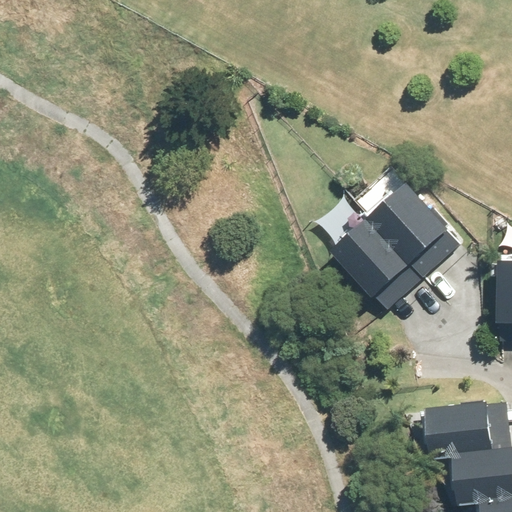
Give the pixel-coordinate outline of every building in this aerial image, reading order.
[(365,210),(423,272),(460,237),(402,175),(365,210)] [(365,210),(328,246),(386,307),(423,272),(365,210)] [(511,254),(496,254),(495,316),(511,316),(511,254)] [(450,448),(511,441),(507,400),(487,401),(487,394),(423,403),(428,452),(449,451),(450,448)] [(450,448),(449,451),(455,498),(477,496),(476,493),(511,489),(511,440),(511,441),(450,448)] [(511,511),(511,489),(476,493),(477,496),(478,511),(511,511)]
